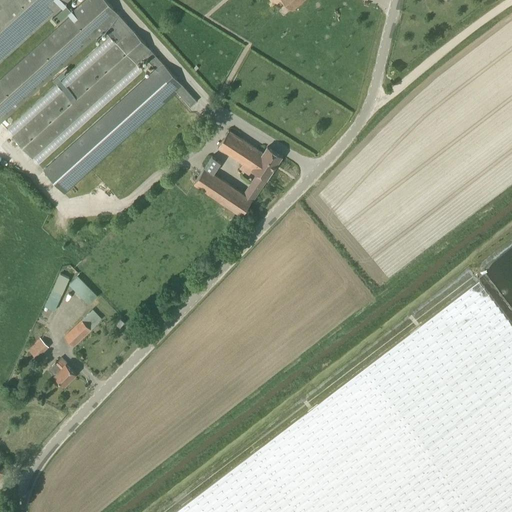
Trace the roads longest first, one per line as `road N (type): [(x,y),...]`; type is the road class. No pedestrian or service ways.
road 1 (tertiary): [(22,511),(44,452),(347,138),(371,101),(396,5)]
road 2 (track): [(371,101),(511,1)]
